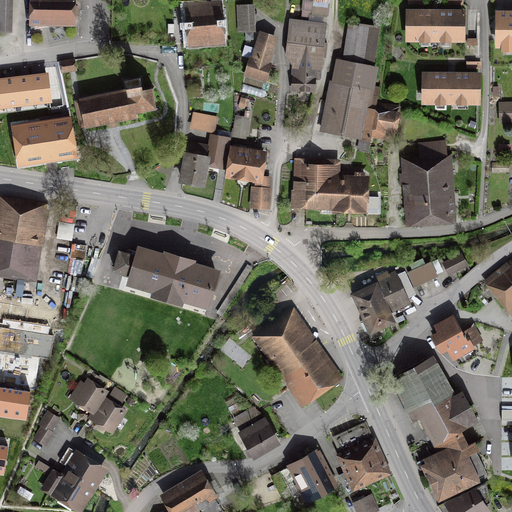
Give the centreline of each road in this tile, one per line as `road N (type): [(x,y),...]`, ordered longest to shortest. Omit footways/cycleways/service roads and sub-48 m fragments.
road 1 (residential): [(168,205),(184,120),(179,77),(165,53),(0,61)]
road 2 (residential): [(364,383),(287,451),(255,467),(174,477),(132,511)]
road 3 (residential): [(282,254),(309,236),(444,232),(511,211)]
road 4 (residential): [(412,333),(493,401),(496,473)]
road 5 (secondary): [(0,178),(168,205)]
road 6 (secondary): [(282,254),(328,309),(364,383)]
road 7 (tertiary): [(511,251),(412,333)]
road 8 (secondary): [(168,205),(237,226),(282,254)]
road 9 (secondary): [(364,383),(414,494)]
